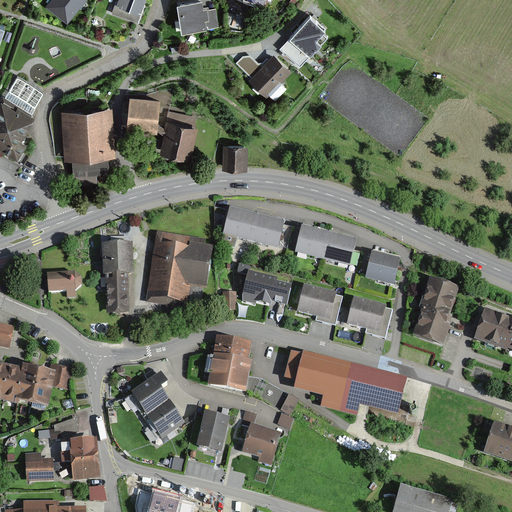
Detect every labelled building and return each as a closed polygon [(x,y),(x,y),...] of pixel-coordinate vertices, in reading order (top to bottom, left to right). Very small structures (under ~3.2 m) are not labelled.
[(87,0),(53,0),(48,7),(68,23),(87,0)] [(146,0),(115,0),(111,13),(139,22),(146,0)] [(202,0),(196,0),(175,4),(180,34),(220,28),(216,7),(204,9),(202,0)] [(328,25),(313,12),(284,44),(305,63),(325,40),(319,35),(328,25)] [(290,71),(273,57),(251,84),(277,104),(288,91),(279,84),(290,71)] [(40,94),(16,80),(0,105),(0,153),(16,163),(29,142),(22,138),(34,118),(28,114),(40,94)] [(158,101),(129,99),(127,129),(155,131),(158,101)] [(113,107),(63,111),(67,158),(74,157),(76,174),(110,171),(108,157),(117,156),(113,107)] [(196,128),(168,122),(162,152),(190,158),(196,128)] [(247,146),(224,145),(223,167),(246,168),(247,146)] [(251,242),(257,219),(231,213),(225,235),(251,242)] [(277,248),(282,226),(257,219),(251,242),(277,248)] [(323,260),(329,237),(303,231),(297,254),(323,260)] [(204,244),(158,237),(146,304),(187,311),(191,286),(205,289),(211,253),(203,252),(204,244)] [(349,266),(355,244),(329,237),(323,260),(349,266)] [(130,247),(104,249),(108,315),(129,313),(126,278),(132,277),(130,247)] [(397,263),(370,256),(364,281),(391,288),(397,263)] [(240,269),(235,289),(244,292),(249,271),(240,269)] [(72,272),(46,275),(48,290),(63,289),(64,297),(73,296),(72,289),(75,288),(78,283),(77,276),(72,272)] [(277,281),(249,274),(242,301),(255,305),(256,302),(270,306),(277,281)] [(457,292),(430,282),(419,310),(424,312),(414,336),(441,346),(449,327),(444,326),(457,292)] [(336,297),(301,288),(295,314),(329,323),(336,297)] [(386,308),(351,300),(345,328),(379,336),(386,308)] [(511,322),(481,313),(472,343),(511,355),(511,322)] [(15,329),(0,326),(0,346),(11,349),(15,329)] [(250,347),(219,340),(215,359),(247,365),(250,347)] [(403,382),(308,356),(302,378),(346,390),(340,410),(357,415),(359,407),(394,416),(403,382)] [(247,365),(215,359),(209,385),(244,392),(250,366),(247,365)] [(0,399),(4,401),(10,370),(0,367),(0,399)] [(19,400),(33,403),(39,372),(25,369),(24,372),(19,400)] [(19,400),(24,372),(10,370),(4,401),(18,403),(19,400)] [(72,372),(58,370),(55,389),(69,391),(72,372)] [(39,372),(33,403),(48,405),(54,375),(39,372)] [(300,403),(261,380),(251,379),(253,394),(292,416),(300,403)] [(153,382),(133,395),(147,416),(167,402),(153,382)] [(167,402),(147,416),(160,436),(180,422),(167,402)] [(223,418),(204,414),(197,448),(220,453),(229,411),(224,410),(223,418)] [(256,417),(245,414),(242,426),(249,427),(242,453),(261,458),(260,463),(271,465),(278,437),(252,430),(256,417)] [(283,414),(278,425),(291,430),(295,419),(283,414)] [(52,423),(53,436),(79,435),(78,422),(52,423)] [(511,434),(494,428),(485,454),(511,463),(511,434)] [(39,432),(40,440),(51,439),(50,431),(39,432)] [(95,443),(72,445),(73,462),(96,460),(95,443)] [(44,454),(28,455),(29,480),(54,479),(53,461),(44,462),(44,454)] [(96,460),(73,462),(75,479),(98,477),(96,460)] [(451,511),(455,500),(405,486),(398,511),(400,511),(451,511)] [(103,487),(89,488),(90,501),(107,500),(103,487)] [(180,511),(183,496),(140,488),(139,491),(135,511),(180,511)] [(135,511),(139,491),(133,490),(127,489),(126,502),(128,511),(135,511)]
